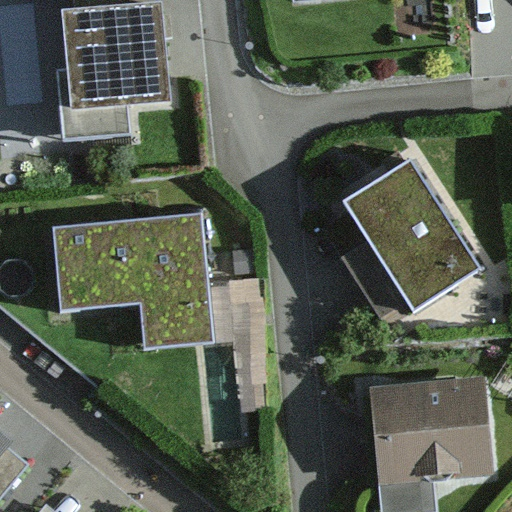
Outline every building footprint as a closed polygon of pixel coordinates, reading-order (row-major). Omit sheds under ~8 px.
[(144,0),(73,0),(81,126),(176,121),(171,22),(146,23),(144,0)] [(414,172),(349,213),(415,318),(481,277),(414,172)] [(207,228),(61,238),(66,320),(146,314),(149,354),(215,350),(207,228)] [(488,390),(375,400),(383,491),(496,481),(488,390)] [(0,458),(13,442),(0,431),(0,458)]
